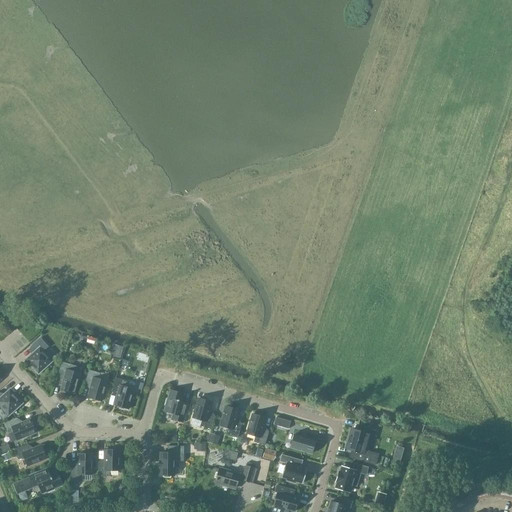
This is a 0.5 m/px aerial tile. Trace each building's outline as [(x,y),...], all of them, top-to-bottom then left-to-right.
[(34,353),(26,360),(36,371),(37,372),(38,372),(40,372),(41,371),(52,362),(43,352),(49,347),(41,338),(30,348),(34,353)] [(71,393),(74,394),(80,374),(81,369),(81,368),(73,366),(62,362),(58,376),(64,378),(61,390),(64,391),(65,392),(70,393),(71,393)] [(99,379),(100,374),(89,370),(85,384),(91,386),(88,398),(91,399),(92,400),(96,401),(98,400),(101,402),(107,382),(99,379)] [(125,387),(127,382),(116,378),(112,392),(118,394),(115,405),(118,406),(119,408),(123,409),(125,408),(128,409),(134,390),(125,387)] [(0,406),(8,416),(19,406),(20,405),(20,404),(20,402),(19,401),(10,390),(2,397),(0,395),(0,406)] [(173,414),(172,419),(183,423),(187,409),(180,407),(184,394),(171,391),(168,400),(166,399),(165,405),(166,406),(164,411),(173,414)] [(200,427),(211,430),(215,416),(209,415),(212,403),(209,402),(208,400),(204,399),(202,400),(199,399),(193,418),(201,421),(200,427)] [(227,434),(238,438),(242,424),(236,422),(239,411),(236,410),(235,408),(230,407),(229,408),(226,407),(220,426),(228,429),(227,434)] [(253,415),(247,434),(255,437),(254,442),(265,446),(269,432),(263,430),(266,418),(263,417),(262,416),(257,415),(256,416),(253,415)] [(274,425),(288,429),(291,422),(276,417),(274,425)] [(4,424),(11,443),(36,433),(35,429),(35,428),(33,424),(32,423),(31,420),(19,424),(17,418),(4,424)] [(370,430),(360,427),(359,432),(357,431),(353,430),(351,429),(350,434),(349,437),(347,444),(347,446),(346,448),(346,449),(351,450),(349,458),(375,465),(378,455),(369,452),(371,445),(366,444),(370,430)] [(294,435),(290,448),(311,454),(315,441),(294,435)] [(14,450),(19,460),(24,458),(27,466),(46,459),(45,455),(46,454),(44,450),(43,449),(41,446),(30,450),(27,444),(14,450)] [(160,476),(174,476),(174,461),(183,462),(184,447),(167,446),(167,453),(160,453),(160,476)] [(119,471),(119,451),(116,451),(114,449),(110,449),(109,450),(105,450),(105,463),(98,463),(98,477),(110,477),(110,471),(119,471)] [(88,454),(87,453),(83,453),(82,454),(78,454),(78,467),(71,466),(71,480),(83,481),(83,475),(92,475),(92,454),(88,454)] [(302,461),(281,455),(279,462),(286,464),(282,478),(287,479),(286,481),(294,484),(295,482),(302,484),(307,469),(300,467),(302,461)] [(352,485),(356,487),(360,473),(366,475),(368,467),(356,464),(354,471),(341,467),(341,468),(340,472),(339,472),(336,483),(337,483),(335,487),(335,488),(350,492),(352,485)] [(242,480),(249,483),(254,468),(246,466),(242,480)] [(215,483),(236,489),(239,475),(219,469),(215,483)] [(48,493),(54,490),(53,489),(62,485),(57,473),(45,478),(43,471),(29,477),(33,487),(38,485),(42,494),(48,491),(48,493)] [(289,489),(276,486),(274,492),(277,493),(273,506),(274,506),(272,511),(280,511),(281,508),(294,511),(298,499),(287,495),(289,489)] [(343,511),(345,507),(346,507),(350,508),(352,502),(339,498),(338,504),(330,502),(328,509),(327,509),(326,511),(343,511)]
